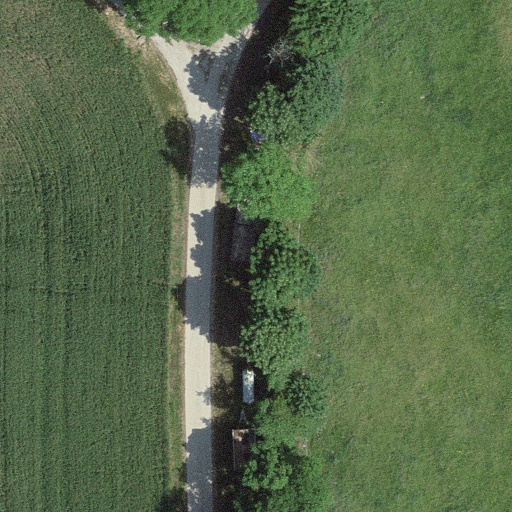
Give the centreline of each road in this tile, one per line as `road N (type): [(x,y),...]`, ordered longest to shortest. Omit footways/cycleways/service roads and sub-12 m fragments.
road 1 (unclassified): [(209,511),(198,327),(210,95)]
road 2 (unclassified): [(128,0),(180,51),(210,95)]
